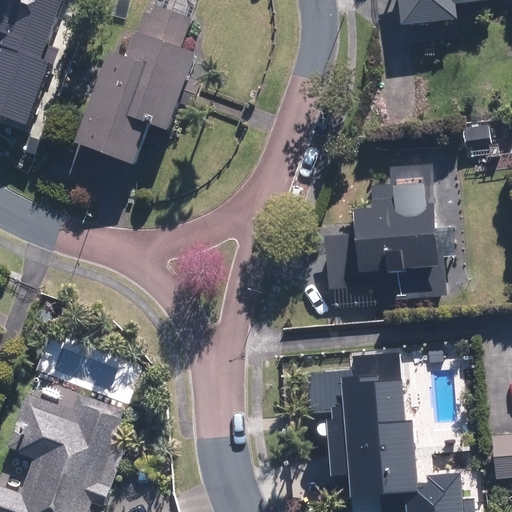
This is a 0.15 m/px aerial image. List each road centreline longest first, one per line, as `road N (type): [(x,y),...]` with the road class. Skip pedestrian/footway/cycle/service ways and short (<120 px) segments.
road 1 (residential): [(265,201),(311,74),(316,0)]
road 2 (residential): [(265,201),(217,367)]
road 3 (residential): [(242,511),(225,453),(217,367)]
road 4 (residential): [(0,204),(58,232),(135,252)]
road 5 (residential): [(217,367),(135,252)]
road 6 (residential): [(135,252),(211,231),(265,201)]
